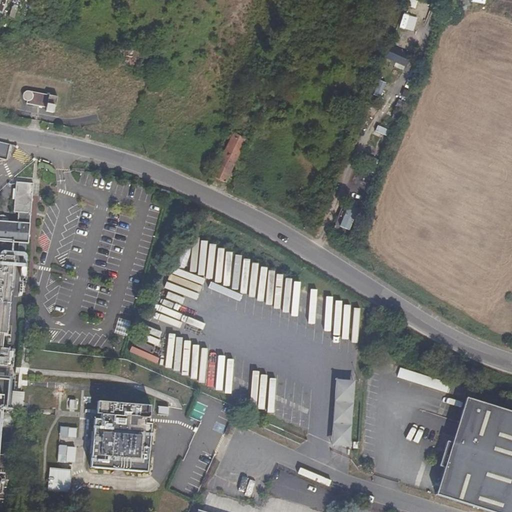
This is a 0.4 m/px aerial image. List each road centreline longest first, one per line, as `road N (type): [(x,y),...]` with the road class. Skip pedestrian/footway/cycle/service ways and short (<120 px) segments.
road 1 (tertiary): [(511,360),(474,353),(289,240),(129,156),(0,132)]
road 2 (unknown): [(101,196),(66,327),(108,325),(136,208)]
road 3 (unknown): [(317,472),(325,387),(318,363),(194,304)]
road 4 (unknown): [(386,496),(405,376)]
